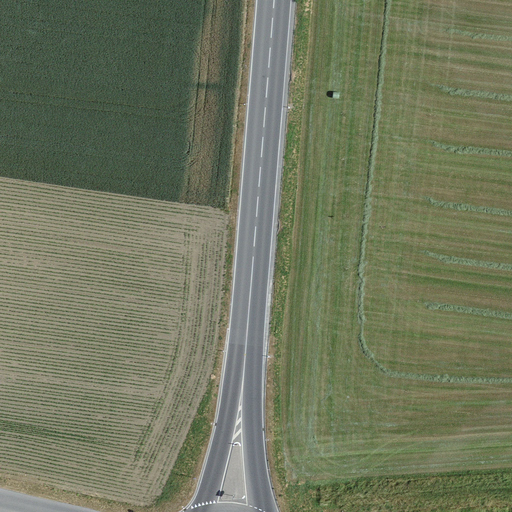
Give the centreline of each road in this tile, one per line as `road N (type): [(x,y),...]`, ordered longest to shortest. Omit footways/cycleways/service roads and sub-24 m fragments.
road 1 (secondary): [(274,0),(246,343)]
road 2 (secondary): [(246,343),(205,511)]
road 3 (secondary): [(261,511),(246,343)]
